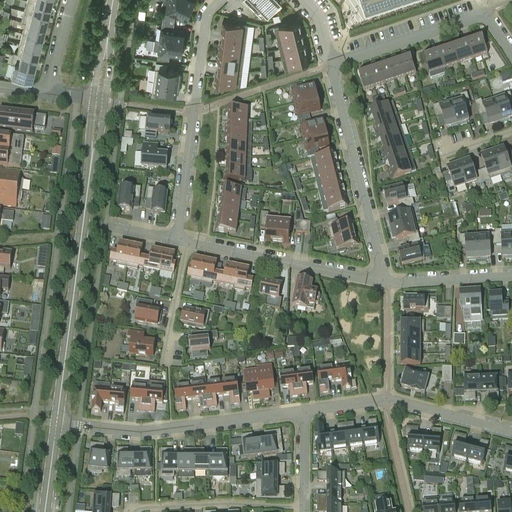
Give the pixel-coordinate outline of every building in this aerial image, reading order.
[(50,6),(27,0),(24,11),(47,17),(50,6)] [(163,16),(162,23),(174,25),(175,16),(186,21),(191,10),(169,0),(163,0),(161,7),(165,9),(164,11),(163,16)] [(169,0),(191,10),(195,0),(169,0)] [(243,0),(261,18),(267,12),(268,14),(280,2),(278,0),(243,0)] [(360,0),(365,14),(406,0),(360,0)] [(21,22),(24,23),(25,22),(44,27),(47,17),(24,11),(21,22)] [(299,25),(298,21),(279,26),(274,28),(277,38),(301,32),(300,30),(301,30),(300,25),(299,25)] [(24,23),(22,33),(41,38),(44,27),(25,22),(24,23)] [(222,22),(221,32),(223,32),(223,38),(229,39),(246,41),(248,26),(243,25),(222,22)] [(161,29),(159,41),(183,44),(185,32),(173,30),(174,25),(162,23),(161,29)] [(302,35),(301,32),(277,38),(279,49),(304,43),(303,40),(302,35)] [(22,33),(19,43),(39,48),(41,38),(22,33)] [(472,40),(466,42),(469,49),(473,60),(487,55),(481,35),(471,38),(472,40)] [(219,43),(218,53),(244,56),(246,41),(229,39),(223,38),(222,44),(219,43)] [(148,39),(146,49),(158,51),(157,59),(169,61),(170,55),(181,57),(183,44),(159,41),(155,40),(148,39)] [(460,42),(451,45),(458,65),(473,60),(469,49),(466,42),(461,44),(460,42)] [(16,54),(36,59),(39,48),(19,43),(16,53),(16,54)] [(282,59),(306,53),(306,51),(305,46),(304,46),(304,43),(279,49),(282,59)] [(445,57),(440,59),(444,70),(458,65),(451,45),(442,48),(445,57)] [(14,64),(33,69),(36,59),(16,54),(16,53),(13,52),(10,64),(14,65),(14,64)] [(444,70),(440,59),(434,60),(431,52),(422,55),(429,75),(431,80),(445,75),(444,70)] [(218,53),(217,62),(220,62),(219,68),(225,69),(242,71),(244,56),(218,53)] [(309,64),(306,53),(282,59),(285,70),(289,69),(301,66),(306,65),(309,64)] [(399,59),(405,78),(416,74),(409,55),(406,56),(401,57),(401,58),(399,59)] [(395,81),(405,78),(399,59),(396,60),(396,59),(391,61),(388,62),(395,81)] [(378,65),(385,85),(395,81),(388,62),(386,63),(385,63),(381,64),(381,65),(378,65)] [(8,63),(5,75),(10,77),(17,78),(30,80),(33,69),(14,64),(14,65),(10,64),(8,63)] [(156,63),(153,81),(180,84),(181,75),(179,75),(179,72),(166,70),(167,64),(156,63)] [(368,69),(374,88),(385,85),(378,65),(375,66),(371,68),(368,69)] [(215,74),(214,83),(225,85),(235,86),(240,87),(242,71),(225,69),(219,68),(218,74),(215,74)] [(374,88),(368,69),(357,73),(358,75),(358,76),(359,80),(360,80),(364,92),(374,88)] [(178,93),(180,84),(153,81),(151,99),(163,100),(163,94),(176,96),(177,93),(178,93)] [(291,94),(294,106),(318,100),(315,88),(303,91),(302,85),(290,88),(292,94),(291,94)] [(435,88),(428,90),(431,96),(437,94),(435,88)] [(451,105),(457,127),(467,125),(466,123),(468,122),(465,110),(471,108),(467,94),(460,96),(462,102),(451,105)] [(494,103),(501,124),(510,121),(510,120),(511,119),(508,107),(511,104),(511,100),(510,94),(493,99),(494,103)] [(321,112),(318,100),(294,106),(297,118),(298,118),(299,123),(310,120),(309,115),(321,112)] [(492,128),(501,124),(494,103),(483,107),(481,101),(474,103),(479,117),(485,114),(490,127),(492,126),(492,128)] [(373,118),(375,123),(397,115),(393,103),(388,105),(368,112),(370,119),(373,118)] [(448,130),(457,127),(451,105),(440,109),(439,105),(433,107),(436,118),(442,116),(446,129),(448,128),(448,130)] [(247,122),(248,110),(240,110),(235,109),(226,109),(226,117),(229,117),(229,122),(247,122)] [(47,117),(0,111),(0,129),(33,133),(33,129),(45,130),(47,117)] [(376,127),(373,128),(375,135),(401,126),(397,115),(375,123),(376,127)] [(157,133),(170,134),(171,121),(146,118),(145,132),(145,138),(156,139),(157,133)] [(300,129),(303,141),(326,135),(323,123),(312,126),(310,120),(299,123),(300,129)] [(252,122),(247,122),(229,122),(229,127),(225,127),(225,134),(252,135),(252,122)] [(381,141),(382,145),(404,138),(400,126),(375,135),(378,142),(381,141)] [(0,150),(22,153),(24,138),(0,134),(0,150)] [(251,147),(252,135),(225,134),(225,141),(228,141),(228,146),(251,147)] [(329,147),(326,135),(303,141),(306,153),(308,158),(319,156),(318,150),(329,147)] [(408,149),(404,138),(382,145),(384,150),(381,151),(383,158),(408,149)] [(141,168),(166,170),(168,155),(157,154),(158,146),(144,145),(141,168)] [(251,159),(251,147),(228,146),(228,151),(224,150),(224,158),(251,159)] [(52,148),(51,156),(60,157),(61,149),(52,148)] [(390,168),(412,160),(408,149),(383,158),(385,164),(389,163),(390,168)] [(501,149),(492,152),(501,177),(511,172),(511,160),(508,162),(504,150),(501,151),(501,149)] [(0,165),(20,168),(22,153),(0,150),(0,165)] [(484,183),(501,177),(492,152),(483,155),(484,157),(481,158),(486,170),(480,172),(484,183)] [(310,160),(313,171),(337,165),(337,162),(336,157),(335,157),(334,154),(315,159),(310,160)] [(51,167),(48,167),(47,174),(58,176),(60,159),(52,158),(51,167)] [(250,170),(251,159),(224,158),(224,165),(227,165),(227,170),(245,170),(250,170)] [(416,172),(412,160),(390,168),(392,173),(389,174),(391,181),(411,174),(416,172)] [(477,185),(484,183),(480,172),(474,174),(470,162),(467,163),(467,161),(458,164),(465,186),(476,182),(477,185)] [(455,189),(465,186),(458,164),(449,167),(450,169),(447,170),(452,182),(446,184),(449,195),(456,193),(455,189)] [(338,168),(337,165),(313,171),(315,181),(340,175),(339,173),(340,173),(338,168)] [(250,170),(245,170),(227,170),(227,174),(224,174),(223,182),(245,182),(252,183),(252,170),(250,170)] [(0,171),(0,189),(22,192),(23,180),(20,180),(20,174),(0,171)] [(315,181),(318,192),(342,186),(342,183),(341,178),(340,175),(315,181)] [(118,210),(132,212),(133,199),(139,200),(140,188),(134,188),(134,187),(121,186),(118,210)] [(343,189),(342,186),(318,192),(321,202),(345,196),(344,194),(345,193),(344,189),(343,189)] [(398,203),(399,209),(411,206),(411,207),(413,206),(412,200),(409,200),(406,187),(384,193),(387,206),(398,203)] [(222,188),(220,198),(240,201),(240,202),(245,202),(246,191),(242,190),(222,188)] [(21,203),(22,192),(0,189),(0,200),(1,201),(0,207),(16,209),(17,203),(21,203)] [(165,215),(168,191),(154,190),(148,189),(147,200),(153,201),(151,214),(165,215)] [(282,195),(281,202),(297,204),(294,196),(282,195)] [(345,196),(321,202),(323,213),(328,212),(348,207),(345,196)] [(220,198),(219,209),(239,212),(240,202),(240,201),(220,198)] [(455,204),(449,205),(452,220),(459,218),(455,204)] [(415,224),(411,207),(411,206),(399,209),(401,215),(388,218),(389,221),(387,221),(390,230),(415,224)] [(237,223),(239,212),(219,209),(217,220),(237,223)] [(0,221),(0,222),(13,223),(14,214),(1,212),(1,211),(0,211),(0,221)] [(279,222),(280,218),(268,217),(268,214),(262,213),(260,228),(267,228),(265,241),(277,243),(279,222)] [(236,234),(237,223),(217,220),(216,231),(236,234)] [(331,241),(334,240),(355,235),(352,223),(339,227),(337,221),(326,223),(331,241)] [(291,223),(279,222),(277,243),(289,244),(291,223)] [(407,238),(408,244),(419,241),(415,224),(390,230),(392,239),(394,239),(394,241),(407,238)] [(495,234),(495,246),(502,245),(502,258),(505,258),(505,260),(511,259),(511,233),(502,234),(501,231),(495,231),(495,234)] [(477,235),(477,239),(478,262),(488,261),(488,259),(490,259),(489,246),(495,246),(495,234),(477,235)] [(357,246),(355,235),(334,240),(338,254),(345,252),(345,250),(357,246)] [(466,239),(466,236),(459,237),(460,248),(466,248),(466,261),(469,260),(469,262),(478,262),(477,239),(466,239)] [(419,242),(419,241),(408,244),(410,250),(399,253),(402,266),(431,259),(428,246),(423,247),(422,241),(419,242)] [(116,267),(127,269),(131,247),(120,245),(118,255),(112,253),(111,262),(116,263),(116,267)] [(144,269),(145,260),(140,259),(142,249),(131,247),(127,269),(138,271),(138,268),(144,269)] [(144,269),(160,272),(164,253),(153,251),(151,261),(145,260),(144,269)] [(0,273),(4,274),(4,269),(10,270),(12,253),(3,252),(3,255),(0,254),(0,273)] [(164,253),(160,272),(172,274),(174,275),(175,266),(173,266),(175,256),(164,253)] [(190,282),(201,284),(206,262),(195,260),(192,270),(190,269),(188,278),(191,278),(190,282)] [(213,283),(218,284),(220,275),(215,274),(217,265),(217,264),(206,262),(201,284),(212,286),(213,283)] [(218,284),(234,287),(238,269),(227,266),(225,276),(220,275),(218,284)] [(234,287),(233,291),(244,293),(245,290),(251,291),(253,282),(247,281),(249,271),(238,269),(234,287)] [(10,280),(0,278),(0,298),(1,291),(9,292),(10,280)] [(274,284),(275,282),(264,280),(260,297),(266,298),(264,307),(280,310),(282,300),(279,299),(281,286),(274,284)] [(310,291),(312,283),(298,280),(293,307),(307,310),(308,305),(315,306),(315,304),(318,305),(320,295),(317,295),(317,293),(310,291)] [(480,292),(460,293),(461,311),(463,311),(464,323),(465,323),(480,322),(482,322),(480,292)] [(495,293),(489,293),(491,320),(509,319),(508,310),(508,306),(502,306),(501,295),(496,295),(495,293)] [(417,299),(404,299),(404,311),(428,311),(428,299),(425,299),(425,296),(417,296),(417,299)] [(158,324),(159,325),(160,318),(159,318),(160,312),(150,310),(152,303),(137,300),(136,307),(138,308),(135,321),(157,326),(158,324)] [(0,321),(1,315),(8,316),(9,304),(0,302),(0,321)] [(31,316),(40,317),(41,308),(32,307),(31,316)] [(184,315),(182,314),(180,322),(182,322),(182,324),(188,325),(187,327),(195,329),(195,327),(205,329),(209,313),(197,310),(197,312),(187,310),(186,313),(184,313),(184,315)] [(401,322),(401,333),(420,333),(420,334),(424,334),(424,322),(401,322)] [(285,333),(276,332),(273,346),(284,348),(285,333)] [(145,335),(128,333),(128,341),(131,341),(129,355),(153,358),(155,344),(144,342),(145,335)] [(420,344),(420,334),(420,333),(401,333),(401,344),(420,344)] [(192,342),(189,342),(190,353),(192,353),(192,360),(206,358),(208,358),(207,352),(210,351),(209,341),(218,340),(217,334),(191,334),(192,342)] [(465,335),(454,335),(453,346),(465,346),(465,335)] [(298,339),(287,339),(287,348),(298,348),(298,339)] [(330,340),(317,343),(318,349),(331,347),(330,340)] [(420,355),(420,344),(401,344),(401,355),(420,355)] [(420,366),(420,355),(401,355),(401,366),(420,366)] [(349,366),(333,368),(335,382),(342,381),(343,391),(356,390),(355,382),(351,382),(349,366)] [(257,368),(257,371),(261,400),(269,399),(268,391),(274,390),(271,367),(257,368)] [(335,382),(333,368),(318,370),(319,386),(321,394),(330,393),(328,383),(335,382)] [(443,383),(451,383),(451,368),(443,368),(443,383)] [(254,401),(261,400),(257,371),(244,373),(247,394),(252,393),(254,401)] [(312,371),(296,373),(299,397),(307,396),(306,386),(313,385),(312,371)] [(402,375),(400,384),(402,384),(401,388),(415,392),(414,392),(422,394),(424,394),(427,385),(429,378),(425,377),(425,372),(415,372),(414,375),(405,372),(404,376),(402,375)] [(299,397),(296,373),(280,375),(282,389),(289,388),(290,398),(299,397)] [(475,391),(481,391),(481,379),(475,379),(475,376),(464,376),(465,401),(475,400),(475,391)] [(497,378),(481,379),(481,391),(487,391),(487,400),(498,400),(497,378)] [(200,409),(209,408),(206,384),(205,380),(189,382),(190,386),(191,400),(199,399),(200,409)] [(237,381),(221,383),(223,396),(230,396),(231,406),(240,404),(237,381)] [(146,413),(148,389),(149,385),(133,383),(131,401),(138,402),(137,412),(146,413)] [(206,384),(209,408),(217,407),(216,397),(223,396),(221,383),(206,384)] [(185,401),(191,400),(190,386),(174,388),(177,412),(186,411),(185,401)] [(94,388),(92,412),(101,413),(102,403),(109,404),(110,390),(94,388)] [(148,389),(146,413),(154,413),(155,403),(163,404),(163,402),(167,403),(167,391),(164,390),(148,389)] [(126,392),(110,390),(109,404),(116,405),(115,414),(124,415),(126,392)] [(369,432),(362,433),(363,446),(379,444),(376,421),(367,422),(369,432)] [(23,436),(25,424),(18,423),(16,435),(23,436)] [(348,448),(363,446),(362,433),(355,433),(353,424),(345,425),(348,448)] [(348,448),(345,425),(336,426),(338,436),(331,436),(332,450),(348,448)] [(317,452),(332,450),(331,436),(324,437),(323,427),(314,429),(317,452)] [(407,452),(423,453),(424,439),(417,439),(418,429),(405,428),(404,438),(408,438),(407,452)] [(424,439),(423,453),(439,454),(441,431),(432,430),(432,440),(424,439)] [(265,443),(259,444),(261,456),(282,454),(279,432),(264,434),(265,443)] [(452,458),(467,462),(471,449),(464,447),(467,437),(454,434),(451,444),(455,445),(452,458)] [(261,456),(259,444),(253,445),(252,436),(242,437),(244,459),(261,456)] [(471,449),(467,462),(483,466),(489,443),(480,441),(477,451),(471,449)] [(108,471),(110,455),(109,455),(108,458),(103,457),(104,447),(92,445),(89,473),(101,475),(101,471),(108,471)] [(503,472),(511,474),(511,449),(506,448),(503,457),(507,458),(503,472)] [(129,472),(134,472),(134,459),(128,459),(128,450),(118,450),(118,477),(129,477),(129,472)] [(140,459),(134,459),(134,472),(135,472),(135,478),(151,478),(151,450),(140,450),(140,459)] [(173,473),(178,473),(178,460),(172,460),(172,451),(162,451),(162,465),(162,472),(162,478),(173,478),(173,473)] [(178,473),(194,473),(194,451),(184,451),(184,460),(178,460),(178,473)] [(210,473),(210,460),(204,460),(204,451),(194,451),(194,473),(210,473)] [(216,460),(210,460),(210,473),(210,478),(227,478),(227,451),(216,451),(216,460)] [(257,466),(257,482),(274,482),(274,476),(284,476),(284,466),(257,466)] [(341,489),(341,490),(345,490),(345,473),(317,473),(317,482),(327,482),(327,489),(341,489)] [(424,483),(437,484),(436,475),(425,474),(424,483)] [(444,477),(436,475),(437,484),(443,485),(444,477)] [(503,489),(502,481),(494,482),(495,490),(503,489)] [(274,488),(274,482),(257,482),(257,499),(284,499),(284,488),(274,488)] [(341,505),(341,490),(341,489),(327,489),(327,496),(317,496),(317,505),(341,505)] [(95,495),(93,511),(107,511),(107,509),(118,509),(119,497),(95,495)] [(439,511),(438,504),(439,504),(438,499),(422,501),(422,511),(439,511)] [(491,511),(491,500),(474,501),(475,511),(491,511)] [(475,511),(474,501),(459,502),(459,511),(475,511)] [(511,511),(511,503),(510,504),(510,501),(498,502),(498,511),(511,511)] [(455,511),(454,502),(439,504),(438,504),(439,511),(455,511)] [(391,511),(390,503),(376,506),(377,511),(391,511)]
